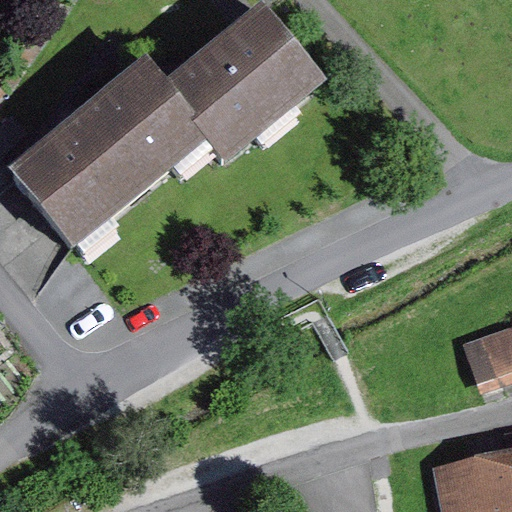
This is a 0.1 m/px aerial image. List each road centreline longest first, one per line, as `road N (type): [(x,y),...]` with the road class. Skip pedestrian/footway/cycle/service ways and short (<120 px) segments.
road 1 (residential): [(0,452),(172,347),(387,236),(511,183)]
road 2 (residential): [(168,511),(378,443),(511,411)]
